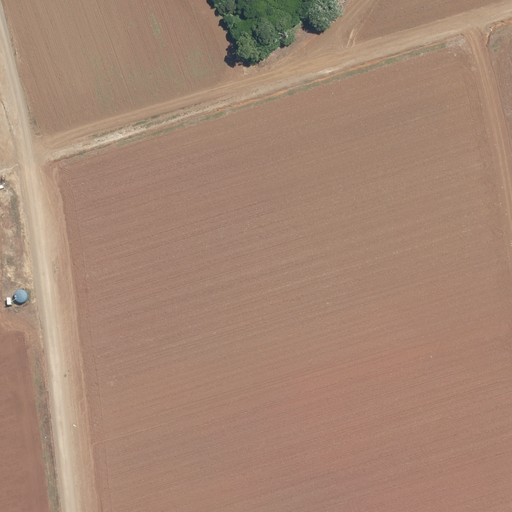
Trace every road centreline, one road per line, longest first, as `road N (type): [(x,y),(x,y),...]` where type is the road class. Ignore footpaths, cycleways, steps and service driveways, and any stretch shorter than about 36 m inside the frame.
road 1 (track): [(0,161),(511,9)]
road 2 (track): [(75,511),(33,150),(0,5)]
